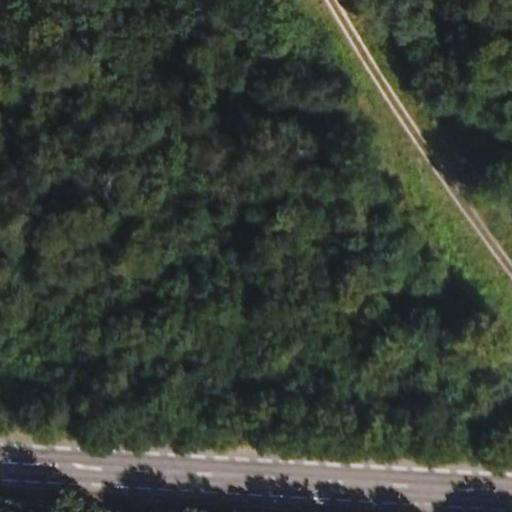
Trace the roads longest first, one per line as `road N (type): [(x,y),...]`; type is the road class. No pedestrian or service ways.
road 1 (primary): [(0,462),(511,491)]
road 2 (track): [(343,0),(511,260)]
